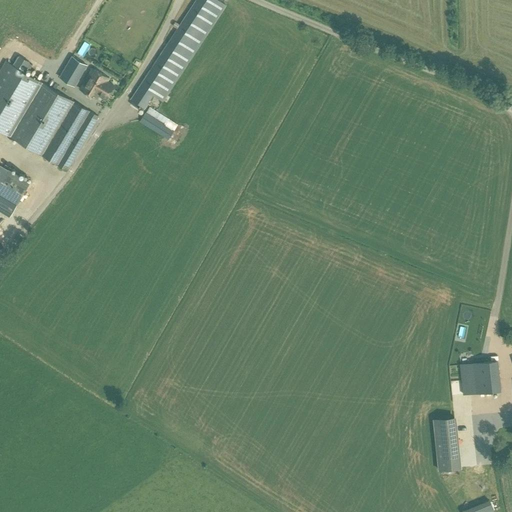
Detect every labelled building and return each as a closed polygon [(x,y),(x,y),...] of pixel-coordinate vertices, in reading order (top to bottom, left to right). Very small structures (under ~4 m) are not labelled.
[(218,0),(196,0),(132,99),(145,108),(153,96),(163,103),(227,6),(218,0)] [(74,86),(86,65),(71,57),(59,78),(74,86)] [(8,61),(0,73),(0,128),(67,170),(100,117),(8,61)] [(107,81),(109,78),(92,68),(80,89),(97,99),(101,91),(107,94),(112,84),(107,81)] [(150,108),(141,122),(169,140),(178,126),(150,108)] [(0,167),(0,194),(19,206),(33,184),(10,170),(8,172),(0,167)] [(498,360),(460,364),(463,394),(501,391),(498,360)] [(453,382),(447,383),(449,398),(455,397),(453,382)] [(454,417),(432,419),(437,470),(458,468),(454,417)] [(490,502),(464,511),(492,511),(494,511),(490,502)]
